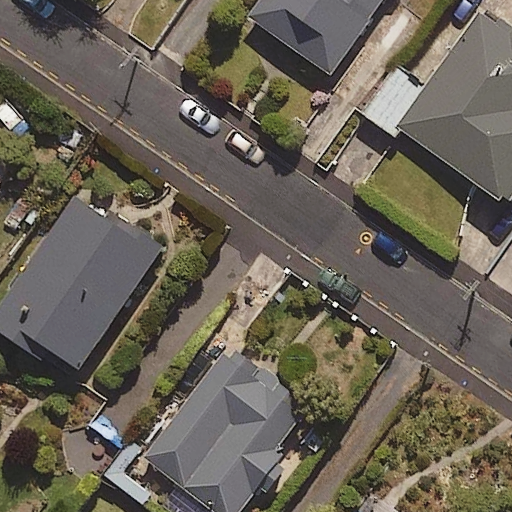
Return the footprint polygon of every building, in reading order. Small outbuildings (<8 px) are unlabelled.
[(378,0),(254,0),(248,10),(331,68),(378,0)] [(511,24),(511,26),(479,4),(423,84),(396,64),(364,109),(392,129),(398,122),(509,200),(511,195),(511,24)] [(0,172),(8,161),(0,154),(0,172)] [(160,241),(77,184),(0,296),(0,322),(70,371),(160,241)] [(231,336),(140,450),(218,511),(229,511),(316,404),(231,336)]
